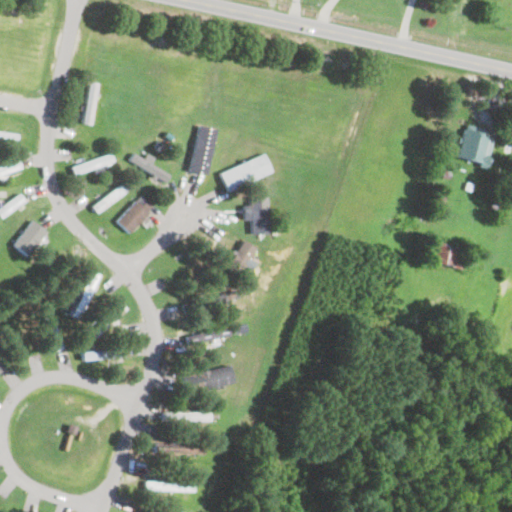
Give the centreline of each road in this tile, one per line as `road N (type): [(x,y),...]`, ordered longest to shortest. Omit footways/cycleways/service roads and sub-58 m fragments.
road 1 (residential): [(74,0),(49,107),(47,162),(61,207),(145,297),(149,344),(97,511)]
road 2 (primary): [(193,0),(511,69)]
road 3 (residential): [(100,504),(37,488),(14,473),(0,415),(13,391),(40,375),(76,376),(135,394)]
